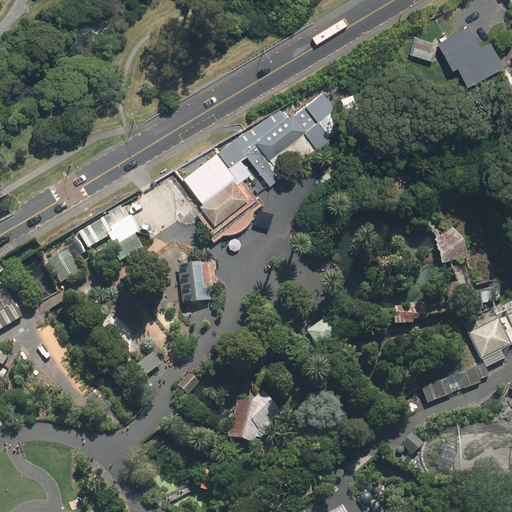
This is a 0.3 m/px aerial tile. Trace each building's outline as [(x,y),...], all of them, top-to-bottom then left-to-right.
[(471,85),(506,65),(493,41),(484,46),(472,23),(440,41),(455,67),(460,65),(471,85)] [(416,37),(411,53),(435,61),(441,45),(416,37)] [(202,210),(197,213),(211,233),(208,235),(212,241),(221,234),(231,233),(243,227),(251,217),(252,209),(261,202),(257,196),(255,198),(241,179),(250,172),(240,160),(245,155),(268,185),(282,174),(273,163),(290,151),(299,161),(329,137),(323,129),(327,125),(327,119),(325,115),(334,107),(321,92),(286,116),(280,110),(214,149),(218,154),(183,181),(201,203),(203,205),(200,208),(202,210)] [(355,92),(341,100),(351,117),(365,109),(355,92)] [(141,243),(119,207),(78,231),(87,247),(103,238),(119,264),(144,250),(141,243)] [(439,252),(441,262),(466,258),(463,241),(451,229),(433,239),(439,252)] [(82,270),(69,248),(47,261),(61,283),(82,270)] [(213,270),(216,267),(215,261),(211,259),(207,260),(203,264),(203,261),(179,264),(185,303),(211,300),(210,289),(215,288),(218,283),(217,277),(214,275),(213,270)] [(0,329),(24,316),(3,282),(0,283),(0,329)] [(499,289),(482,292),(483,304),(500,301),(499,289)] [(394,305),(395,321),(413,321),(413,317),(424,317),(424,304),(394,305)] [(332,315),(311,331),(323,348),(345,333),(332,315)] [(495,315),(466,330),(480,356),(509,341),(495,315)] [(12,354),(0,347),(0,361),(5,365),(12,354)] [(161,361),(153,350),(138,361),(146,372),(161,361)] [(474,366),(422,385),(428,401),(480,381),(474,366)] [(190,374),(178,387),(189,396),(201,383),(190,374)] [(282,415),(264,392),(251,402),(239,398),(230,436),(256,443),(259,433),(282,415)] [(413,431),(402,442),(411,452),(422,440),(413,431)] [(203,490),(219,492),(222,473),(206,470),(203,490)] [(359,500),(361,502),(363,502),(365,502),(367,501),(368,500),(369,498),(370,497),(370,495),(369,493),(367,491),(366,490),(364,490),(362,490),(360,491),(359,493),(358,495),(358,497),(358,499),(359,500)] [(372,511),(374,511),(378,511),(380,511),(381,511),(382,509),(383,507),(383,505),(382,503),(380,502),(379,501),(377,500),(375,501),(373,502),(372,503),(371,505),(371,507),(371,509),(372,511)] [(350,511),(344,502),(327,511),(350,511)]
